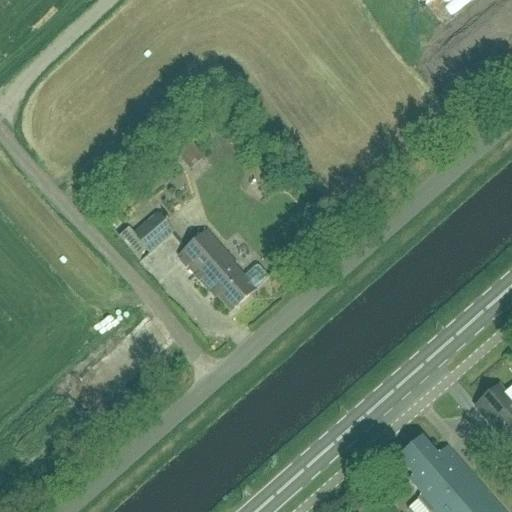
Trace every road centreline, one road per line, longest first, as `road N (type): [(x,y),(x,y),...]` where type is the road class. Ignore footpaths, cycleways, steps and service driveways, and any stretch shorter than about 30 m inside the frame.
road 1 (unclassified): [(67,511),(511,116)]
road 2 (primary): [(244,511),(511,271)]
road 3 (unknown): [(0,131),(133,304),(210,384)]
